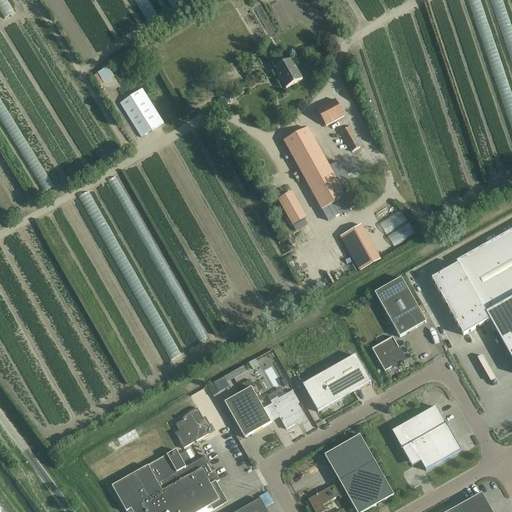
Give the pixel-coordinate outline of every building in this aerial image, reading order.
[(285,88),(302,79),(291,58),(282,63),(279,56),(270,61),(285,88)] [(141,137),(159,126),(163,123),(143,89),(120,102),(141,137)] [(344,117),(335,100),(316,109),(326,127),(344,117)] [(352,153),(361,148),(350,127),(341,133),(352,153)] [(308,128),(284,142),(322,210),(346,197),(308,128)] [(360,153),(354,156),(363,171),(368,168),(360,153)] [(511,362),(511,230),(456,262),(457,266),(431,281),(444,302),(443,307),(447,309),(463,336),(489,322),(511,362)] [(365,249),(359,252),(366,264),(373,260),(365,249)] [(399,339),(426,323),(401,280),(374,295),(399,339)] [(398,349),(392,338),(371,350),(384,373),(391,369),(390,367),(395,364),(396,366),(405,361),(400,352),(398,353),(397,350),(398,349)] [(303,387),(318,413),(370,383),(355,357),(303,387)] [(254,365),(224,376),(229,389),(259,378),(254,365)] [(192,398),(198,408),(213,399),(207,389),(192,398)] [(251,389),(224,404),(241,434),(244,439),(249,436),(271,424),(270,424),(279,419),(281,422),(282,425),(282,424),(286,431),(295,426),(297,425),(297,424),(300,422),(302,424),(307,421),(297,405),(298,404),(299,404),(291,390),(291,391),(292,393),(278,400),(277,399),(271,403),(271,402),(270,403),(272,405),(263,410),(251,389)] [(436,408),(414,421),(399,429),(392,433),(402,451),(446,426),(436,408)] [(195,443),(196,444),(197,444),(196,443),(198,442),(210,435),(209,434),(209,435),(208,434),(209,430),(211,428),(210,428),(209,426),(210,426),(205,419),(205,420),(203,421),(199,413),(198,412),(197,410),(198,410),(198,409),(188,414),(189,415),(190,416),(185,419),(182,420),(183,421),(179,424),(176,426),(177,426),(180,432),(174,435),(175,436),(175,435),(176,437),(184,450),(184,449),(186,448),(194,444),(195,443)] [(130,441),(149,434),(146,426),(127,434),(130,441)] [(461,452),(446,426),(402,451),(412,468),(421,464),(426,472),(461,452)] [(324,457),(339,484),(340,484),(330,490),(330,489),(317,496),(317,495),(315,496),(316,497),(308,501),(314,511),(343,511),(341,511),(325,511),(323,507),(335,499),(339,497),(340,500),(346,496),(355,511),(366,511),(393,497),(375,464),(359,437),(324,457)] [(211,511),(215,510),(213,506),(219,502),(213,491),(215,491),(213,488),(212,488),(210,486),(218,482),(212,472),(210,468),(211,468),(211,467),(210,468),(205,458),(197,462),(186,469),(176,451),(112,488),(125,511),(128,511),(131,511),(211,511)] [(230,478),(232,482),(242,476),(239,472),(230,478)] [(490,511),(481,495),(451,511),(490,511)] [(266,511),(260,500),(239,511),(266,511)]
